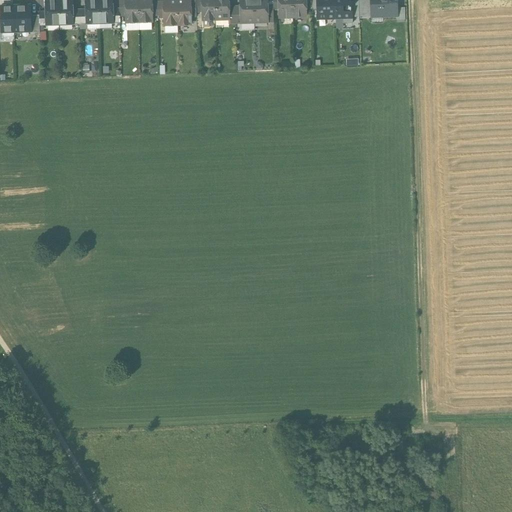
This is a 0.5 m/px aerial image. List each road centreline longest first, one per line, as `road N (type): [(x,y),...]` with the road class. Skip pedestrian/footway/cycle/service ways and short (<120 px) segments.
road 1 (track): [(410,0),(427,420)]
road 2 (track): [(94,511),(0,358)]
